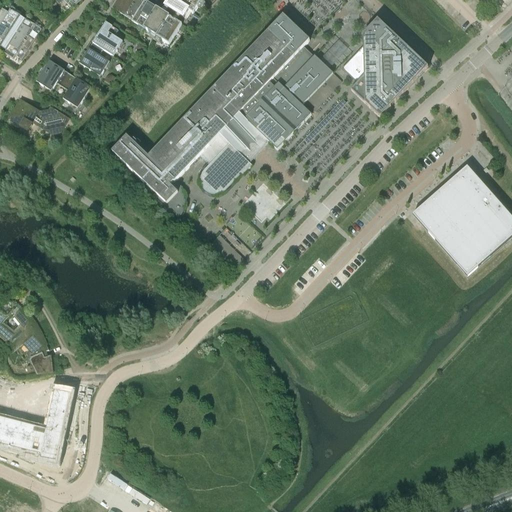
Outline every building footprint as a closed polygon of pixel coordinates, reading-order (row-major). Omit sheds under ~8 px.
[(62,0),(72,9),(75,5),(76,6),(82,0),(62,0)] [(169,46),(182,26),(145,2),(144,3),(138,0),(117,0),(112,9),(132,22),(132,23),(169,46)] [(187,21),(191,14),(194,15),(203,0),(174,0),(169,10),(187,21)] [(16,36),(28,18),(27,18),(26,21),(19,16),(20,14),(15,11),(15,10),(12,8),(9,13),(2,9),(0,11),(0,47),(6,51),(7,52),(16,36)] [(127,138),(112,153),(157,196),(179,218),(180,215),(182,212),(183,209),(184,204),(184,201),(183,199),(182,194),(179,189),(180,189),(180,188),(175,184),(200,158),(209,167),(204,172),(202,175),(201,178),(200,182),(201,186),(203,190),(205,193),(208,195),(212,196),(216,197),(220,196),(223,195),(226,192),(241,177),(242,178),(252,167),(248,163),(268,143),(278,152),(312,116),(302,107),(333,75),(315,57),(314,58),(304,48),(310,42),(283,17),(149,158),(127,138)] [(28,18),(16,36),(32,46),(42,31),(34,26),(36,24),(31,20),(28,18)] [(357,85),(351,92),(381,120),(428,69),(378,22),(363,37),(364,47),(342,70),(357,85)] [(106,24),(92,46),(98,49),(103,52),(103,51),(113,58),(123,43),(115,38),(119,32),(106,24)] [(7,52),(6,51),(4,54),(13,60),(15,57),(22,62),(32,46),(16,36),(7,52)] [(92,46),(80,65),(100,78),(110,64),(100,57),(103,52),(98,49),(92,46)] [(50,63),(37,83),(52,93),(57,85),(69,92),(70,91),(77,80),(50,63)] [(69,92),(63,101),(64,101),(78,110),(91,89),(77,80),(70,91),(69,92)] [(42,116),(41,114),(39,114),(38,114),(21,103),(10,120),(22,128),(21,129),(26,132),(29,131),(32,127),(31,126),(33,121),(41,126),(44,120),(41,118),(42,116)] [(41,126),(40,127),(53,135),(60,133),(67,122),(68,121),(66,120),(66,119),(51,109),(47,115),(44,113),(41,114),(42,116),(41,118),(44,120),(41,126)] [(511,238),(511,220),(467,169),(413,217),(467,278),(511,238)] [(221,235),(210,246),(233,271),(244,260),(221,235)] [(17,308),(15,306),(17,304),(17,300),(13,298),(0,315),(0,332),(14,344),(12,346),(14,353),(25,345),(30,351),(26,354),(32,366),(27,369),(29,375),(33,375),(36,375),(37,376),(53,374),(52,359),(49,359),(48,358),(46,353),(49,352),(47,346),(48,346),(42,333),(37,323),(31,317),(33,314),(25,306),(21,312),(16,309),(17,308)] [(0,418),(0,441),(58,456),(74,392),(54,387),(43,430),(0,418)]
